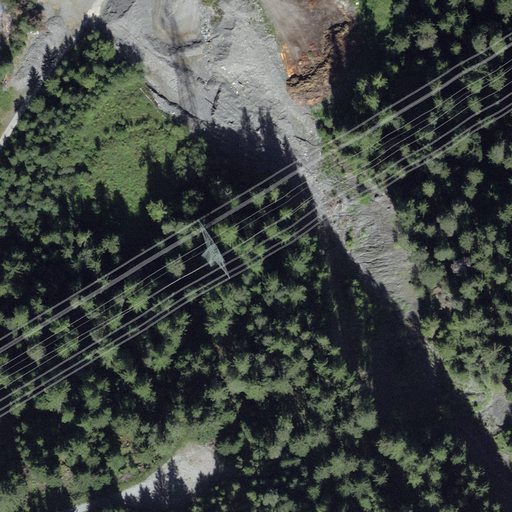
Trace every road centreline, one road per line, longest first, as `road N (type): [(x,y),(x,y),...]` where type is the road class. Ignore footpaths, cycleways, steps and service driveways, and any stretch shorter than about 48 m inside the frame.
road 1 (track): [(100,0),(0,143)]
road 2 (track): [(76,511),(207,468)]
